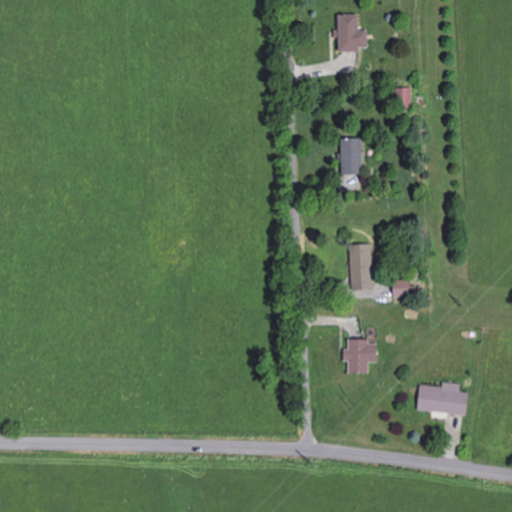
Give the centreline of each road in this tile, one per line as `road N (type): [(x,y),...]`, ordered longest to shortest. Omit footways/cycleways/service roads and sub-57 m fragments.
road 1 (residential): [(511,475),(276,452),(0,445)]
road 2 (residential): [(286,47),(310,454)]
